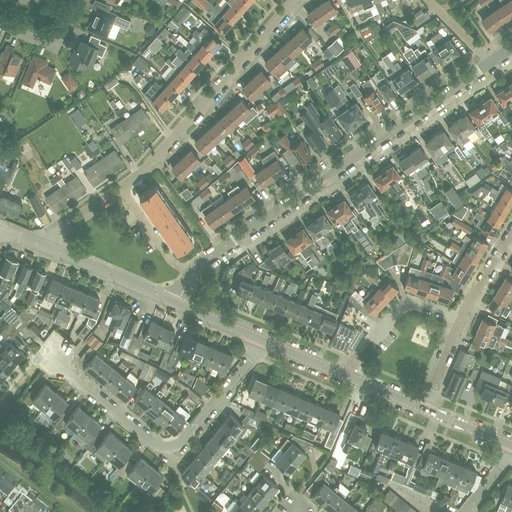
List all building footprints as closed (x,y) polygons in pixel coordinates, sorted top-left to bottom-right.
[(213,14),(209,19),(223,32),(228,26),(229,28),(233,23),(232,22),(214,6),(207,0),(194,0),(202,7),(204,5),(213,14)] [(240,12),(226,0),(225,0),(220,6),(217,3),(214,6),(232,22),(236,17),(238,19),(242,14),(240,12)] [(226,0),(240,12),(249,3),(245,0),(226,0)] [(326,0),(318,6),(325,17),(336,9),(329,0),(326,0)] [(368,17),(363,5),(360,0),(346,0),(351,10),(357,7),(362,19),(368,17)] [(376,6),(374,0),(373,0),(360,0),(363,5),(368,17),(373,15),(370,8),(376,6)] [(379,0),(373,0),(374,0),(376,6),(379,12),(384,10),(379,0)] [(393,0),(386,0),(390,8),(395,6),(393,0)] [(510,15),(511,13),(511,0),(508,0),(502,5),(510,15)] [(499,23),(510,15),(502,5),(492,12),(499,23)] [(98,32),(107,36),(113,23),(127,29),(131,21),(97,6),(93,17),(95,18),(90,30),(98,33),(98,32)] [(184,6),(173,18),(180,24),(191,12),(184,6)] [(315,24),(325,17),(318,6),(307,13),(315,24)] [(429,17),(425,11),(413,20),(417,25),(429,17)] [(489,30),(499,23),(492,12),(481,19),(489,30)] [(174,27),(178,22),(173,18),(169,23),(174,27)] [(383,27),(386,32),(387,33),(397,26),(392,20),(383,27)] [(419,33),(418,32),(396,22),(395,22),(408,41),(419,33)] [(340,30),(336,24),(335,23),(331,26),(336,33),(340,30)] [(374,34),(374,33),(372,25),(359,29),(364,40),(374,35),(374,34)] [(336,33),(331,26),(327,29),(332,35),(336,33)] [(212,52),(221,42),(204,27),(200,32),(196,29),(192,33),(197,38),(196,38),(199,40),(212,52)] [(383,27),(374,33),(374,34),(374,35),(376,39),(386,32),(383,27)] [(418,32),(419,33),(421,36),(428,31),(425,27),(418,32)] [(157,37),(162,41),(170,32),(165,28),(157,37)] [(302,46),(311,38),(303,28),(293,36),(302,46)] [(458,51),(452,43),(449,38),(445,41),(438,32),(434,35),(450,57),(453,55),(453,56),(458,53),(457,52),(458,51)] [(447,59),(450,57),(434,35),(430,38),(436,47),(432,50),(442,63),(442,62),(443,63),(447,60),(447,59)] [(292,55),(302,46),(293,36),(284,45),(292,55)] [(162,41),(157,37),(148,46),(153,50),(153,51),(156,53),(164,43),(162,41)] [(199,40),(196,38),(191,44),(185,38),(181,42),(187,47),(203,62),(212,52),(199,40)] [(327,47),(335,56),(344,49),(336,40),(327,47)] [(73,54),(70,63),(74,65),(75,66),(78,67),(79,67),(84,69),(87,61),(90,62),(93,55),(95,56),(96,54),(102,57),(107,46),(98,42),(96,48),(81,42),(76,55),(73,54)] [(179,47),(177,49),(171,44),(168,47),(186,62),(195,71),(203,62),(187,47),(183,51),(179,47)] [(7,45),(0,60),(0,75),(2,76),(4,72),(15,76),(23,57),(12,53),(14,48),(7,45)] [(287,60),(292,55),(284,45),(274,53),(286,67),(290,63),(287,60)] [(145,60),(153,51),(148,46),(140,56),(144,60),(145,60)] [(329,60),(335,56),(327,47),(322,52),(329,60)] [(429,72),(414,50),(411,47),(403,53),(420,78),(421,77),(421,78),(426,75),(425,74),(429,72)] [(425,50),(420,53),(417,48),(414,50),(429,72),(432,70),(432,71),(437,68),(436,67),(437,66),(425,50)] [(356,61),(350,52),(342,58),(348,67),(356,61)] [(286,67),(274,53),(265,62),(278,77),(288,68),(286,67)] [(34,56),(23,82),(32,86),(36,77),(39,78),(39,79),(40,80),(41,79),(50,83),(55,70),(45,65),(47,62),(34,56)] [(137,67),(144,60),(140,56),(133,63),(137,67)] [(177,65),(172,61),(168,57),(165,61),(173,68),(187,81),(195,71),(186,62),(181,67),(177,64),(177,65)] [(148,64),(145,60),(144,60),(137,67),(142,71),(148,64)] [(332,62),(320,70),(326,78),(337,70),(332,62)] [(417,80),(408,67),(403,70),(397,62),(394,64),(409,86),(412,83),(414,84),(416,82),(416,80),(417,80)] [(390,67),(393,71),(388,74),(400,91),(401,91),(402,91),(405,90),(405,88),(409,86),(394,64),(390,67)] [(178,90),(187,81),(173,68),(164,78),(169,82),(178,90)] [(260,88),(270,80),(261,70),(252,79),(260,88)] [(382,83),(378,86),(388,100),(396,94),(379,70),(375,73),(382,83)] [(300,84),(304,81),(300,75),(296,77),(300,84)] [(115,77),(104,85),(108,90),(119,82),(115,77)] [(296,87),(300,84),(296,77),(292,80),(296,87)] [(311,77),(306,80),(313,90),(317,87),(311,77)] [(251,97),(260,88),(252,79),(242,87),(251,97)] [(383,103),(377,93),(378,93),(368,79),(362,83),(369,92),(363,96),(373,110),(374,109),(375,111),(380,108),(379,106),(383,103)] [(74,80),(67,85),(70,90),(77,85),(74,80)] [(169,82),(164,87),(155,80),(152,83),(152,84),(160,91),(170,100),(178,90),(169,82)] [(349,86),(352,90),(357,97),(362,94),(354,82),(349,86)] [(162,109),(170,100),(160,91),(152,84),(144,93),(152,100),(152,101),(162,109)] [(345,94),(338,84),(333,88),(336,92),(340,98),(356,122),(359,120),(360,121),(364,118),(364,117),(365,116),(355,102),(351,105),(345,96),(345,94)] [(511,108),(511,94),(506,86),(496,93),(503,104),(509,100),(511,105),(510,106),(511,108)] [(281,87),(277,90),(282,97),(286,94),(281,87)] [(347,128),(348,128),(349,129),(353,126),(352,125),(356,122),(340,98),(336,92),(333,88),(323,94),(331,105),(335,102),(341,112),(337,115),(347,128)] [(502,110),(500,111),(490,97),(486,100),(485,99),(479,103),(489,117),(495,112),(496,114),(497,114),(504,123),(510,120),(502,110)] [(241,117),(251,109),(242,99),(232,107),(241,117)] [(285,110),(278,99),(266,108),(270,114),(276,110),(278,114),(285,110)] [(118,106),(113,100),(109,102),(113,109),(118,106)] [(328,115),(326,116),(322,119),(311,102),(305,106),(324,135),(328,132),(332,139),(333,138),(334,139),(340,135),(339,134),(340,133),(328,115)] [(483,121),(489,117),(479,103),(474,107),(474,108),(470,111),(480,125),(478,127),(480,129),(484,135),(486,138),(491,134),(484,123),(485,123),(483,121)] [(232,126),(241,117),(232,107),(223,116),(232,126)] [(135,132),(151,121),(142,108),(126,119),(135,132)] [(68,113),(77,126),(84,121),(76,109),(68,113)] [(307,124),(301,128),(305,134),(304,135),(314,149),(317,146),(320,147),(324,144),(324,142),(325,141),(315,127),(317,127),(306,111),(301,115),(307,124)] [(466,114),(465,114),(464,112),(460,114),(462,117),(457,120),(466,133),(467,135),(476,129),(466,114)] [(222,134),(232,126),(223,116),(214,124),(222,134)] [(120,143),(135,132),(126,119),(111,130),(120,143)] [(470,139),(467,135),(466,133),(457,120),(452,124),(450,122),(447,124),(448,126),(457,140),(460,138),(463,143),(470,139)] [(267,131),(271,128),(267,121),(262,124),(265,128),(267,131)] [(213,143),(222,134),(214,124),(204,133),(213,143)] [(480,138),(484,135),(480,129),(475,132),(480,138)] [(445,153),(454,146),(443,130),(434,136),(442,149),(445,153)] [(204,151),(213,143),(204,133),(195,141),(204,151)] [(309,156),(309,155),(311,153),(301,140),(293,146),(290,142),(285,134),(279,138),(287,150),(284,152),(292,164),(298,159),(300,161),(305,157),(306,158),(309,156)] [(433,155),(442,149),(434,136),(425,142),(433,155)] [(245,141),(249,146),(253,143),(249,137),(245,141)] [(91,141),(87,144),(95,155),(99,152),(91,141)] [(246,149),(249,146),(245,141),(241,144),(246,149)] [(508,146),(504,141),(500,145),(499,145),(503,150),(504,151),(509,147),(508,146)] [(87,143),(83,146),(90,157),(95,155),(87,144),(87,143)] [(252,148),(256,153),(260,150),(256,145),(252,148)] [(461,159),(465,156),(457,145),(453,148),(461,159)] [(409,153),(417,164),(427,157),(419,146),(409,153)] [(253,157),(256,153),(252,148),(248,152),(253,157)] [(190,168),(200,159),(191,149),(181,158),(190,168)] [(236,158),(240,154),(236,150),(232,153),(236,158)] [(115,151),(99,161),(108,174),(124,164),(115,151)] [(261,159),(266,166),(273,177),(284,170),(276,159),(278,158),(273,151),(261,159)] [(413,167),(417,164),(409,153),(399,160),(406,171),(413,167)] [(226,157),(231,163),(235,159),(230,154),(226,157)] [(69,159),(73,166),(76,170),(81,166),(74,156),(69,159)] [(238,161),(249,176),(255,171),(245,156),(238,161)] [(504,163),(506,164),(511,167),(511,161),(508,160),(504,156),(501,160),(503,163),(504,163)] [(73,166),(69,159),(67,157),(62,161),(68,170),(73,166)] [(227,166),(231,163),(226,157),(222,161),(227,166)] [(181,177),(190,168),(181,158),(172,167),(181,177)] [(15,160),(8,175),(5,182),(10,184),(18,164),(17,163),(18,161),(15,160)] [(93,185),(108,174),(99,161),(84,172),(93,185)] [(492,170),(498,166),(497,165),(495,162),(489,165),(492,170)] [(399,194),(403,191),(398,184),(398,183),(395,178),(399,175),(391,163),(385,167),(385,169),(385,170),(383,171),(397,191),(399,194)] [(503,163),(490,172),(497,176),(504,165),(503,163)] [(211,167),(217,175),(221,171),(215,164),(211,167)] [(511,167),(506,164),(503,168),(511,173),(511,176),(510,181),(511,182),(511,167)] [(487,165),(484,168),(478,172),(481,177),(487,173),(491,171),(487,165)] [(262,184),(273,177),(266,166),(255,174),(262,184)] [(428,172),(424,166),(420,169),(424,175),(428,172)] [(53,184),(57,181),(55,177),(54,178),(47,168),(43,170),(53,184)] [(416,172),(420,177),(424,175),(420,169),(416,172)] [(399,194),(397,191),(383,171),(381,173),(380,173),(378,172),(373,176),(381,188),(385,185),(389,190),(392,194),(393,193),(396,197),(399,194)] [(222,175),(226,180),(230,177),(226,172),(222,175)] [(465,181),(469,186),(480,178),(477,173),(465,181)] [(223,184),(226,180),(222,175),(218,178),(223,184)] [(70,200),(86,190),(76,177),(61,187),(70,200)] [(200,180),(205,185),(208,182),(204,177),(200,180)] [(425,177),(421,180),(427,190),(432,187),(425,177)] [(201,188),(205,185),(200,180),(196,183),(201,188)] [(367,182),(366,183),(365,182),(360,186),(360,187),(358,189),(372,209),(375,214),(378,217),(383,214),(376,204),(380,201),(367,182)] [(468,191),(477,197),(481,190),(483,186),(479,183),(468,191)] [(500,196),(511,203),(511,202),(511,189),(506,186),(502,193),(497,190),(485,183),(483,186),(490,190),(500,196)] [(456,206),(463,201),(452,185),(444,190),(456,206)] [(155,186),(139,197),(158,224),(174,212),(155,186)] [(233,189),(243,204),(254,196),(246,186),(240,190),(238,186),(233,189)] [(55,211),(70,200),(61,187),(46,198),(55,211)] [(187,187),(181,191),(186,197),(191,193),(187,187)] [(202,191),(207,197),(211,193),(206,188),(202,191)] [(231,196),(225,200),(233,211),(243,204),(233,189),(228,192),(231,196)] [(372,209),(358,189),(356,190),(355,189),(350,192),(351,194),(349,195),(357,206),(356,207),(359,212),(365,208),(371,217),(375,214),(372,209)] [(487,194),(493,197),(492,199),(497,202),(494,207),(505,214),(511,203),(500,196),(490,190),(487,194)] [(203,200),(207,197),(202,191),(199,194),(203,200)] [(22,202),(1,193),(0,193),(0,217),(3,218),(6,211),(17,215),(22,202)] [(35,194),(28,197),(37,215),(44,211),(35,194)] [(336,205),(352,229),(353,231),(354,232),(358,229),(351,219),(356,216),(352,211),(344,199),(343,199),(341,199),(338,201),(338,203),(336,204),(335,205),(336,205)] [(222,218),(233,211),(225,200),(215,207),(222,218)] [(410,211),(402,201),(397,205),(404,215),(410,211)] [(348,232),(352,229),(336,205),(335,205),(332,207),(331,206),(327,208),(327,210),(326,211),(335,223),(337,226),(342,223),(348,232)] [(453,213),(461,219),(468,208),(464,205),(453,213)] [(212,225),(222,218),(215,207),(204,214),(212,225)] [(499,224),(505,214),(494,207),(489,214),(479,208),(477,211),(487,217),(499,224)] [(499,224),(487,217),(477,211),(475,214),(481,218),(476,225),(492,235),(499,224)] [(174,212),(158,224),(177,251),(193,239),(174,212)] [(323,213),(322,214),(321,212),(316,216),(317,217),(314,219),(329,241),(333,238),(327,229),(331,225),(323,213)] [(470,233),(473,228),(455,217),(451,223),(455,225),(455,224),(470,233)] [(340,255),(329,241),(314,219),(312,221),(311,219),(306,223),(306,224),(306,225),(314,237),(319,234),(325,243),(336,258),(340,255)] [(311,258),(316,255),(310,247),(314,244),(302,226),(295,230),(296,231),(294,233),(309,255),(311,258)] [(409,238),(403,229),(397,234),(402,242),(409,238)] [(358,237),(354,232),(353,231),(349,234),(356,243),(360,240),(358,237)] [(423,242),(428,238),(426,236),(423,232),(418,236),(421,241),(423,242)] [(305,258),(309,255),(294,233),(291,235),(289,234),(286,237),(286,239),(285,239),(294,251),(298,248),(305,258)] [(360,240),(363,245),(366,249),(372,245),(363,233),(358,237),(360,240)] [(463,240),(464,241),(482,252),(488,242),(476,234),(473,239),(466,235),(463,240)] [(403,251),(402,263),(407,264),(414,241),(411,237),(395,248),(403,251)] [(289,250),(287,252),(281,243),(279,240),(278,241),(279,242),(275,244),(276,246),(269,250),(268,251),(271,255),(264,259),(270,267),(273,268),(278,264),(279,267),(291,259),(291,258),(293,257),(289,250)] [(397,246),(393,240),(382,247),(387,253),(397,246)] [(476,262),(482,252),(464,241),(460,247),(456,244),(453,249),(458,252),(458,251),(476,262)] [(393,265),(397,264),(395,248),(389,253),(393,265)] [(470,271),(476,262),(458,251),(458,252),(452,261),(457,264),(458,264),(470,271)] [(389,266),(393,265),(389,253),(383,257),(389,266)] [(17,261),(11,258),(12,257),(8,255),(7,257),(5,256),(2,264),(0,264),(0,265),(0,267),(0,268),(0,271),(5,273),(0,284),(0,296),(7,289),(8,288),(6,287),(15,266),(17,263),(17,261)] [(385,269),(389,266),(383,257),(377,261),(385,269)] [(248,273),(257,267),(253,262),(243,269),(244,272),(248,273)] [(17,297),(21,293),(32,267),(28,266),(28,264),(25,263),(24,264),(22,263),(21,265),(17,263),(15,266),(18,267),(15,272),(18,273),(16,277),(21,280),(14,296),(17,297)] [(425,271),(427,265),(422,264),(420,270),(421,270),(419,277),(414,290),(425,294),(432,274),(425,271)] [(457,264),(454,269),(448,265),(443,264),(442,269),(446,271),(446,273),(452,276),(450,279),(460,286),(463,281),(464,281),(470,271),(458,264),(457,264)] [(414,290),(419,277),(413,275),(416,268),(410,266),(408,273),(403,287),(414,290)] [(39,269),(38,270),(36,269),(30,283),(35,285),(28,302),(31,303),(36,299),(35,299),(36,297),(42,282),(46,273),(42,271),(41,270),(39,269)] [(443,277),(444,278),(446,273),(446,271),(442,269),(440,275),(432,273),(432,274),(425,294),(436,298),(441,284),(443,277)] [(371,280),(375,275),(371,271),(367,276),(371,280)] [(452,276),(446,273),(444,278),(449,281),(448,286),(441,284),(436,298),(447,301),(449,296),(452,297),(454,290),(457,291),(460,286),(450,279),(452,276)] [(247,296),(253,283),(254,278),(243,274),(241,278),(238,277),(234,286),(237,288),(236,291),(247,296)] [(266,284),(270,276),(265,274),(261,282),(266,284)] [(398,288),(388,278),(384,282),(379,278),(378,278),(375,275),(371,280),(374,283),(375,282),(379,286),(380,286),(390,296),(398,288)] [(272,291),(265,288),(259,301),(271,306),(276,293),(283,278),(278,276),(272,291)] [(339,276),(332,282),(342,286),(344,280),(339,276)] [(511,292),(511,278),(507,276),(501,286),(511,292)] [(57,299),(64,283),(52,278),(45,294),(57,299)] [(69,304),(76,288),(64,283),(57,299),(69,304)] [(259,301),(265,288),(253,283),(247,296),(259,301)] [(332,290),(334,285),(328,283),(327,286),(325,291),(326,291),(331,293),(332,290)] [(285,292),(290,294),(293,286),(290,285),(288,284),(285,292)] [(382,304),(390,296),(380,286),(379,286),(375,291),(373,289),(371,290),(369,292),(382,304)] [(511,292),(501,286),(495,295),(511,305),(511,292)] [(69,304),(76,307),(73,314),(78,316),(79,313),(81,309),(87,293),(76,288),(69,304)] [(9,303),(11,305),(13,302),(7,297),(11,293),(7,289),(0,296),(9,303)] [(297,297),(302,299),(305,291),(303,290),(300,289),(297,297)] [(369,292),(363,297),(355,290),(351,294),(358,301),(362,305),(364,304),(374,313),(382,304),(369,292)] [(87,293),(81,309),(79,313),(91,318),(99,298),(87,293)] [(283,311),(288,298),(276,293),(271,306),(283,311)] [(307,321),(314,304),(317,295),(311,293),(306,305),(300,303),(295,316),(307,321)] [(349,296),(348,300),(359,309),(362,305),(358,301),(351,294),(349,296)] [(511,305),(495,295),(489,306),(506,316),(510,310),(511,311),(511,305)] [(0,296),(0,304),(6,309),(1,316),(8,323),(13,319),(17,315),(19,313),(10,305),(11,305),(9,303),(0,296)] [(30,305),(38,313),(43,300),(36,297),(35,299),(36,299),(31,303),(30,305)] [(295,316),(300,303),(288,298),(283,311),(295,316)] [(112,328),(122,304),(113,300),(107,313),(113,316),(109,326),(109,327),(112,328)] [(347,302),(342,300),(336,313),(325,309),(318,326),(330,331),(337,316),(341,318),(347,302)] [(348,300),(347,302),(341,318),(330,342),(346,348),(355,327),(354,327),(356,322),(352,318),(356,314),(355,313),(359,309),(348,300)] [(38,313),(30,305),(29,304),(25,308),(34,318),(38,314),(38,313)] [(121,332),(132,308),(122,304),(112,328),(116,330),(121,332)] [(318,326),(325,309),(314,304),(307,321),(318,326)] [(30,321),(34,318),(25,308),(21,312),(30,321)] [(26,325),(30,321),(21,312),(19,313),(17,315),(26,325)] [(22,329),(26,325),(17,315),(13,319),(22,329)] [(61,325),(63,319),(57,316),(54,322),(61,325)] [(127,349),(132,336),(139,319),(131,316),(119,346),(127,349)] [(500,342),(503,337),(498,335),(502,325),(483,317),(479,328),(492,334),(497,336),(496,340),(500,342)] [(17,333),(22,329),(13,319),(8,323),(17,333)] [(63,319),(61,325),(67,327),(69,322),(63,319)] [(136,355),(144,337),(156,342),(163,325),(151,320),(148,327),(144,325),(138,339),(137,338),(132,353),(136,355)] [(14,337),(17,333),(8,323),(4,328),(14,337)] [(77,335),(82,339),(92,327),(87,323),(77,335)] [(160,366),(165,368),(175,345),(170,342),(175,330),(163,325),(156,342),(167,347),(160,366)] [(0,343),(0,349),(2,351),(16,362),(24,352),(21,350),(24,345),(14,337),(4,328),(0,333),(10,341),(5,347),(0,343)] [(497,336),(492,334),(479,328),(474,339),(493,347),(496,340),(497,336)] [(190,356),(197,339),(185,334),(182,340),(178,338),(175,345),(165,368),(172,373),(175,368),(172,367),(173,364),(174,364),(179,351),(190,356)] [(132,336),(127,349),(126,350),(128,351),(132,353),(137,338),(132,336)] [(511,340),(508,339),(503,337),(500,342),(511,347),(511,340)] [(90,346),(94,350),(96,351),(102,343),(96,338),(90,346)] [(202,361),(208,344),(197,339),(190,356),(196,358),(194,364),(199,366),(202,361)] [(470,347),(479,351),(481,346),(472,342),(470,347)] [(211,370),(213,365),(220,349),(208,344),(202,361),(207,363),(205,368),(211,370)] [(85,362),(94,350),(90,346),(80,358),(85,362)] [(472,367),(479,351),(470,347),(467,352),(461,349),(450,376),(452,377),(447,391),(458,395),(466,375),(462,373),(465,364),(472,367)] [(226,368),(232,354),(220,349),(213,365),(220,368),(217,373),(225,377),(228,369),(226,368)] [(0,365),(8,372),(16,362),(2,351),(0,353),(0,365)] [(125,359),(128,354),(122,351),(119,356),(125,359)] [(94,375),(106,361),(96,353),(84,367),(94,375)] [(128,354),(125,359),(131,362),(134,357),(128,354)] [(125,359),(122,363),(127,367),(131,362),(125,359)] [(104,383),(116,369),(106,361),(94,375),(104,383)] [(144,379),(151,365),(145,362),(139,376),(144,379)] [(151,365),(144,379),(149,381),(156,367),(151,365)] [(479,370),(474,368),(470,377),(475,379),(479,370)] [(114,391),(126,377),(116,369),(104,383),(114,391)] [(130,373),(126,377),(114,391),(124,399),(136,385),(135,384),(137,379),(130,373)] [(191,386),(195,376),(189,373),(185,382),(191,386)] [(497,386),(487,382),(489,378),(481,375),(474,390),(482,393),(481,395),(492,399),(497,386)] [(195,383),(197,377),(195,376),(191,386),(202,395),(205,391),(195,383)] [(195,383),(205,391),(209,386),(197,377),(195,383)] [(260,399),(267,382),(255,377),(248,393),(260,399)] [(178,387),(181,382),(176,379),(172,383),(178,387)] [(498,403),(498,402),(504,404),(511,384),(500,379),(497,386),(492,399),(493,400),(493,401),(493,402),(496,404),(498,403)] [(156,394),(150,390),(154,385),(150,381),(134,400),(144,408),(156,394)] [(181,382),(178,387),(184,391),(187,386),(181,382)] [(272,404),(279,387),(267,382),(260,399),(272,404)] [(43,409),(57,392),(46,383),(39,391),(34,388),(24,400),(29,404),(33,400),(43,409)] [(284,409),(291,392),(279,387),(272,404),(284,409)] [(202,399),(190,389),(186,393),(198,403),(202,399)] [(154,417),(166,403),(160,398),(164,393),(160,390),(156,394),(144,408),(154,417)] [(55,426),(65,413),(61,409),(68,401),(57,392),(43,409),(39,413),(55,426)] [(296,414),(303,397),(291,392),(284,409),(296,414)] [(308,419),(315,402),(303,397),(296,414),(308,419)] [(320,424),(327,408),(315,402),(308,419),(320,424)] [(163,424),(175,410),(166,403),(154,417),(163,424)] [(76,431),(90,415),(79,406),(70,417),(65,413),(55,426),(60,430),(63,426),(73,435),(76,431)] [(254,412),(243,408),(241,413),(252,417),(254,412)] [(339,413),(327,408),(320,424),(327,427),(326,429),(331,431),(325,445),(331,448),(337,434),(343,420),(337,418),(339,413)] [(175,410),(163,424),(174,433),(185,419),(175,410)] [(221,424),(235,436),(244,426),(229,414),(221,424)] [(273,417),(267,414),(264,420),(271,422),(273,417)] [(88,448),(99,436),(94,432),(101,424),(90,415),(76,431),(87,439),(83,444),(88,448)] [(273,426),(259,420),(256,426),(271,432),(273,426)] [(289,430),(291,424),(285,422),(283,427),(289,430)] [(228,445),(235,436),(221,424),(213,434),(228,445)] [(291,424),(289,430),(295,433),(298,427),(291,424)] [(361,425),(360,426),(355,424),(350,435),(348,435),(342,450),(349,452),(354,441),(360,444),(359,446),(366,448),(371,437),(365,435),(367,429),(366,428),(366,427),(361,425)] [(107,457),(121,440),(110,431),(103,439),(99,436),(88,448),(93,453),(97,448),(107,457)] [(387,452),(394,436),(381,431),(374,447),(381,450),(377,461),(382,463),(387,452)] [(219,456),(228,445),(213,434),(205,444),(219,456)] [(306,453),(300,448),(306,441),(294,435),(290,440),(289,439),(281,449),(284,451),(298,463),(306,453)] [(399,457),(406,441),(394,436),(387,452),(399,457)] [(119,474),(129,461),(125,458),(132,449),(121,440),(107,457),(118,465),(114,470),(119,474)] [(421,454),(416,451),(418,446),(406,441),(399,457),(406,460),(404,465),(409,467),(406,473),(407,473),(402,484),(408,486),(410,481),(412,475),(415,468),(421,454)] [(253,443),(249,448),(255,452),(258,448),(253,443)] [(211,465),(219,456),(205,444),(197,454),(211,465)] [(255,452),(267,462),(270,458),(258,448),(255,452)] [(441,456),(436,453),(436,452),(436,451),(432,449),(430,450),(430,451),(429,451),(427,455),(422,453),(421,454),(415,468),(421,470),(420,472),(421,473),(426,475),(428,475),(429,473),(433,475),(434,472),(441,456)] [(289,473),(298,463),(284,451),(275,461),(289,473)] [(263,466),(267,462),(255,452),(251,457),(263,466)] [(203,475),(211,465),(197,454),(189,463),(203,475)] [(347,457),(340,454),(337,461),(342,463),(344,464),(347,457)] [(244,459),(239,455),(235,461),(240,464),(244,459)] [(361,459),(357,466),(361,468),(366,456),(363,455),(361,459)] [(444,482),(452,460),(441,456),(434,472),(440,475),(436,484),(442,486),(444,482)] [(138,482),(152,466),(141,457),(134,465),(129,461),(119,474),(124,478),(128,474),(138,482)] [(259,471),(263,466),(251,457),(247,461),(259,471)] [(330,461),(324,469),(330,474),(334,469),(334,468),(337,461),(331,459),(330,461)] [(457,482),(464,465),(452,460),(444,482),(455,487),(457,482)] [(207,478),(203,475),(189,463),(181,474),(195,485),(191,490),(196,494),(202,500),(206,495),(199,489),(198,488),(207,478)] [(476,470),(464,465),(457,482),(455,487),(467,492),(468,488),(474,490),(477,486),(481,476),(475,473),(476,470)] [(152,466),(138,482),(149,491),(145,495),(150,500),(156,492),(160,487),(156,483),(163,475),(152,466)] [(223,475),(228,479),(232,473),(228,470),(223,475)] [(334,490),(327,484),(329,482),(325,479),(326,474),(322,470),(314,481),(320,486),(312,496),(322,504),(334,490)] [(278,487),(264,475),(260,472),(252,482),(256,485),(270,497),(278,487)] [(358,477),(369,482),(371,477),(360,472),(358,477)] [(347,486),(349,482),(351,476),(345,473),(343,479),(338,485),(340,487),(347,486)] [(378,474),(376,479),(387,483),(389,478),(378,474)] [(224,484),(228,479),(223,475),(219,480),(224,484)] [(231,481),(235,485),(240,480),(235,476),(231,481)] [(0,494),(7,500),(4,504),(4,505),(15,491),(19,486),(14,482),(10,487),(0,478),(0,494)] [(231,490),(235,485),(231,481),(226,487),(231,490)] [(510,511),(511,509),(511,485),(507,484),(500,500),(508,503),(503,511),(510,511)] [(261,507),(270,497),(256,485),(247,495),(261,507)] [(367,490),(362,485),(358,490),(363,495),(367,490)] [(331,511),(332,511),(344,498),(346,496),(336,488),(334,490),(322,504),(331,511)] [(387,502),(394,493),(390,489),(382,499),(387,502)] [(15,491),(4,505),(12,511),(11,511),(26,511),(32,506),(15,491)] [(451,497),(449,503),(454,505),(459,493),(453,491),(451,497)] [(391,506),(398,496),(394,493),(387,502),(391,506)] [(248,511),(257,511),(261,507),(247,495),(239,505),(248,511)] [(395,509),(403,500),(398,496),(391,506),(395,509)] [(348,511),(354,506),(344,498),(332,511),(348,511)] [(369,511),(373,511),(382,502),(377,498),(367,510),(369,511)] [(248,511),(239,505),(234,500),(226,509),(226,511),(227,511),(248,511)] [(398,511),(399,511),(407,503),(403,500),(395,509),(398,511)] [(220,511),(223,509),(214,502),(210,506),(217,511),(220,511)] [(382,502),(373,511),(381,511),(386,506),(382,502)] [(406,511),(411,506),(407,503),(399,511),(406,511)]
